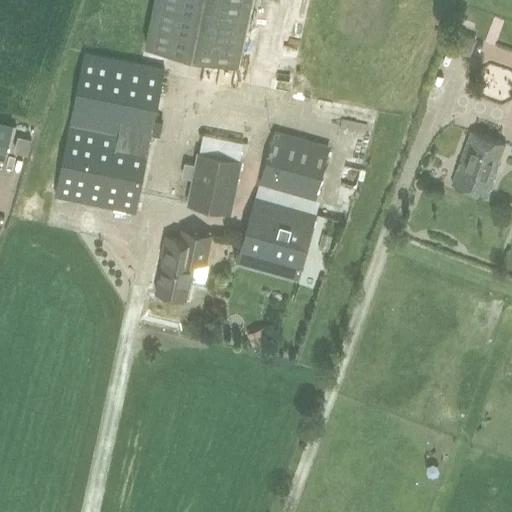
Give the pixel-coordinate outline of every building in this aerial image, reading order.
[(237,62),(250,0),(154,0),(145,43),(237,62)] [(294,52),(299,28),(289,26),(284,50),(294,52)] [(85,51),(55,193),(135,210),(165,68),(85,51)] [(228,116),(227,127),(246,129),(247,119),(228,116)] [(487,195),(505,142),(470,131),(453,184),(487,195)] [(260,183),(315,198),(328,151),(274,135),(260,183)] [(233,213),(243,166),(244,160),(197,150),(195,156),(185,203),(233,213)] [(26,198),(28,180),(14,178),(11,196),(26,198)] [(298,276),(316,213),(257,196),(239,260),(298,276)] [(180,234),(179,239),(167,236),(155,290),(185,297),(189,278),(191,278),(200,238),(180,234)]
